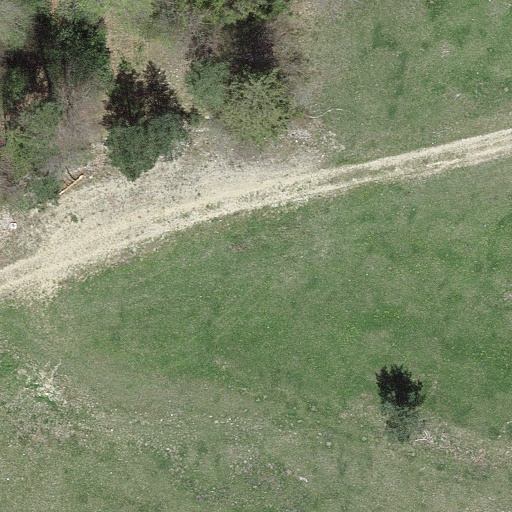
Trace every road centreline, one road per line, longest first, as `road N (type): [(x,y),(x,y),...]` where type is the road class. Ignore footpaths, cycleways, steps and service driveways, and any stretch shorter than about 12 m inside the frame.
road 1 (track): [(0,301),(293,420),(511,488)]
road 2 (track): [(511,140),(0,283)]
